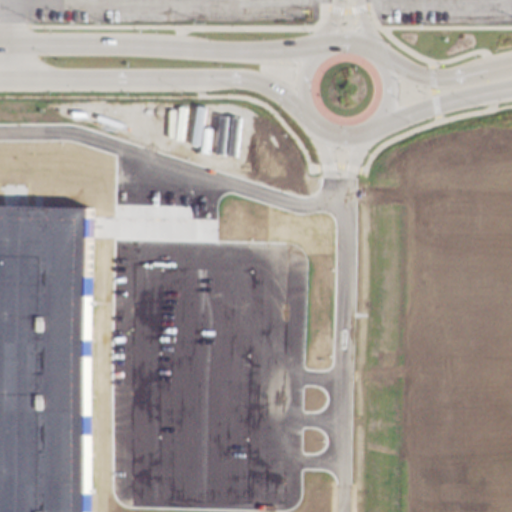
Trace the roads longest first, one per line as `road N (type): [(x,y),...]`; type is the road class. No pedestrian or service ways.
road 1 (secondary): [(311,56),(0,44)]
road 2 (secondary): [(8,81),(231,79),(301,101)]
road 3 (secondary): [(371,124),(511,86)]
road 4 (secondary): [(511,58),(435,78),(379,57)]
